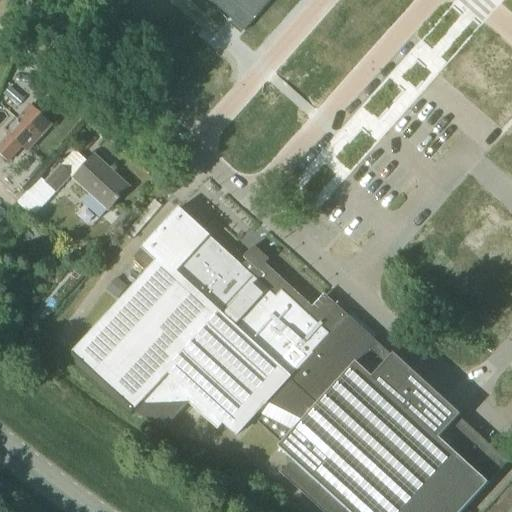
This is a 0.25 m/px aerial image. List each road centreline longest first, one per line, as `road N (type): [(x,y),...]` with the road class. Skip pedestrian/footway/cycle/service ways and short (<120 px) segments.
road 1 (residential): [(464,390),(248,195)]
road 2 (residential): [(248,195),(426,0)]
road 3 (residential): [(196,147),(34,2)]
road 4 (residential): [(196,147),(327,0)]
